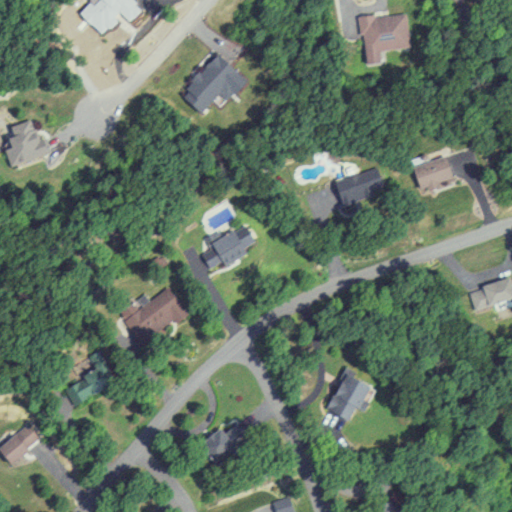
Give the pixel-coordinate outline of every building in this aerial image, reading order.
[(398,25),(358,28),(363,64),(407,54),(398,25)] [(23,131),(3,141),(10,174),(44,158),(23,131)] [(436,154),(406,168),(413,194),(445,183),(436,154)] [(339,210),(380,192),(373,174),(332,192),(339,210)] [(348,191),(308,201),(313,239),(330,234),(330,207),(348,202),(348,191)] [(233,238),(205,253),(211,273),(241,253),(233,238)] [(511,297),(502,275),(468,286),(471,307),(511,297)] [(160,302),(129,323),(139,352),(165,326),(160,302)] [(59,383),(94,355),(102,378),(69,403),(59,383)] [(344,383),(320,424),(334,434),(362,386),(344,383)] [(0,451),(0,447),(26,427),(36,438),(7,460),(0,451)]
